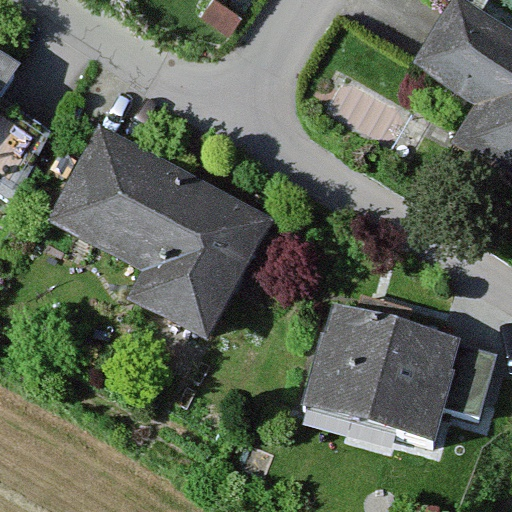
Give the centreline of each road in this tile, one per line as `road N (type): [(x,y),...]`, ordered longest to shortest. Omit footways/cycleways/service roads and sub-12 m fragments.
road 1 (residential): [(246,110),(511,298)]
road 2 (residential): [(246,110),(70,0)]
road 3 (residential): [(310,0),(246,110)]
